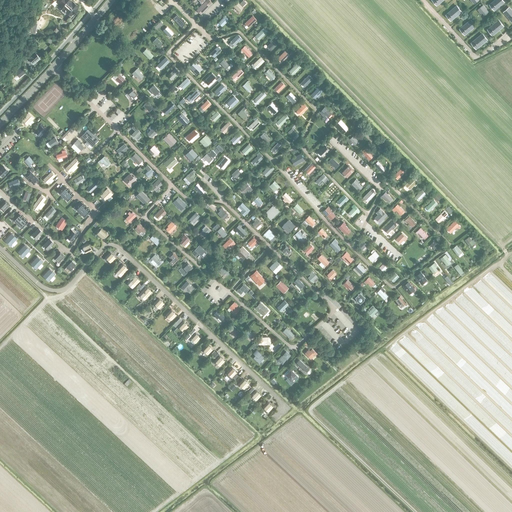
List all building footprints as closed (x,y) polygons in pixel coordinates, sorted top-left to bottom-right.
[(71,12),(71,13),(76,7),(75,7),(76,6),(69,0),(59,0),(58,2),(59,2),(58,3),(70,13),(71,12)] [(212,2),(209,0),(199,0),(200,1),(201,1),(203,3),(198,8),(202,12),(212,2)] [(243,0),(240,0),(239,2),(238,1),(233,6),(238,11),(243,6),(246,3),(243,0)] [(457,5),(449,12),(453,18),(462,11),(457,5)] [(483,5),(478,9),(481,14),(483,12),(485,15),(488,12),(483,5)] [(176,14),(172,18),(176,22),(180,26),(181,27),(185,23),(176,14)] [(228,19),(225,16),(218,22),(222,26),(228,19)] [(253,16),(245,23),(248,27),(256,19),(253,16)] [(471,20),(462,27),(467,33),(475,25),(471,20)] [(498,20),(490,27),(494,33),(503,26),(498,20)] [(163,30),(169,37),(173,33),(167,27),(163,30)] [(263,28),(256,35),(260,38),(267,31),(263,28)] [(241,38),(238,34),(230,41),(234,45),(241,38)] [(482,34),(474,41),(478,46),(487,39),(482,34)] [(159,47),(163,44),(157,38),(153,41),(159,47)] [(271,50),(276,45),(271,39),(269,41),(271,43),(267,46),(271,50)] [(221,50),(217,46),(210,53),(214,57),(221,50)] [(245,46),(241,49),(248,57),(252,53),(245,46)] [(148,58),(152,54),(146,49),(143,52),(148,58)] [(288,54),(285,51),(278,57),(282,61),(288,54)] [(37,54),(36,53),(29,59),(33,63),(40,57),(39,56),(37,54)] [(165,57),(158,64),(162,67),(169,60),(165,57)] [(264,61),(260,57),(253,64),(257,68),(264,61)] [(196,59),(189,67),(195,72),(200,67),(197,64),(199,62),(196,59)] [(223,59),(220,63),(227,70),(231,67),(223,59)] [(294,73),(300,67),(296,64),(290,69),(294,73)] [(25,70),(21,65),(14,72),(18,76),(25,70)] [(143,76),(140,72),(140,71),(137,68),(132,73),(134,75),(134,74),(139,79),(143,76)] [(175,75),(177,76),(179,73),(175,69),(168,75),(172,78),(175,75)] [(232,76),(236,79),(243,72),(240,69),(232,76)] [(272,72),(269,69),(265,74),(270,79),(274,75),(271,73),(272,72)] [(115,74),(118,76),(115,79),(119,83),(124,78),(118,72),(115,74)] [(204,81),(208,85),(216,77),(212,73),(204,81)] [(312,79),(308,75),(302,81),(306,85),(312,79)] [(190,81),(187,78),(179,85),(183,89),(190,81)] [(248,91),(252,88),(248,84),(249,83),(247,81),(242,86),(248,91)] [(285,85),(281,81),(276,87),(279,91),(285,85)] [(221,84),(214,91),(218,96),(225,88),(221,84)] [(149,89),(155,95),(159,91),(153,85),(149,89)] [(322,90),(317,85),(315,87),(317,89),(313,92),(318,98),(321,95),(319,93),(322,90)] [(131,96),(133,98),(137,94),(132,88),(127,93),(130,97),(131,96)] [(193,99),(194,100),(200,94),(196,90),(190,95),(190,94),(188,96),(192,100),(193,99)] [(262,91),(255,98),(259,102),(266,95),(262,91)] [(290,92),(287,96),(292,101),(296,98),(290,92)] [(234,96),(227,102),(231,106),(232,107),(236,103),(238,101),(237,100),(234,96)] [(210,104),(207,100),(201,106),(204,110),(210,104)] [(153,107),(147,101),(143,105),(149,111),(153,107)] [(171,101),(163,109),(167,113),(175,106),(171,101)] [(270,107),(271,105),(269,103),(265,108),(270,114),(274,111),(270,107)] [(301,114),(307,108),(302,103),(300,105),(302,106),(298,110),(301,114)] [(244,107),(238,113),(243,118),(247,114),(245,113),(247,112),(244,110),(245,108),(244,107)] [(328,117),(331,114),(324,107),(319,112),(323,117),(325,115),(328,117)] [(217,111),(211,117),(214,121),(220,115),(217,111)] [(27,113),(21,119),(26,124),(32,118),(27,113)] [(182,114),(178,117),(182,122),(183,121),(185,123),(188,121),(182,114)] [(288,117),(285,114),(277,121),(281,125),(288,117)] [(256,119),(250,125),(253,129),(260,122),(256,119)] [(340,120),(335,124),(341,131),(346,126),(340,120)] [(228,121),(221,128),(225,132),(232,125),(228,121)] [(45,129),(40,125),(35,131),(40,135),(45,129)] [(135,130),(132,134),(136,138),(140,132),(137,129),(137,128),(134,125),(132,127),(135,130)] [(155,125),(148,133),(152,136),(159,129),(155,125)] [(99,139),(88,128),(81,136),(92,146),(99,139)] [(293,137),(296,133),(291,128),(288,132),(293,137)] [(62,139),(69,131),(68,130),(61,137),(62,139)] [(191,142),(198,135),(194,131),(190,135),(191,136),(188,138),(191,142)] [(264,132),(260,136),(265,141),(269,137),(264,132)] [(238,133),(232,138),(236,142),(239,139),(240,140),(243,138),(238,133)] [(164,138),(167,141),(169,139),(173,143),(175,141),(168,134),(164,138)] [(205,135),(201,140),(206,146),(211,141),(205,135)] [(358,141),(353,136),(349,139),(348,138),(346,140),(350,144),(352,142),(354,144),(358,141)] [(58,142),(55,137),(48,142),(51,147),(58,142)] [(78,139),(71,146),(78,153),(84,147),(80,143),(81,142),(78,139)] [(279,142),(272,148),(276,152),(282,145),(279,142)] [(128,148),(124,144),(117,150),(120,154),(128,148)] [(249,144),(243,149),(246,153),(252,147),(249,144)] [(159,151),(154,145),(150,149),(149,151),(152,154),(154,153),(156,154),(159,151)] [(329,149),(325,146),(321,149),(321,148),(318,151),(322,156),(329,149)] [(360,153),(364,156),(365,155),(367,158),(371,154),(365,148),(360,153)] [(191,149),(186,154),(191,159),(196,154),(191,149)] [(208,152),(203,157),(207,160),(209,158),(212,161),(214,159),(212,157),(213,156),(208,152)] [(256,163),(263,157),(258,152),(256,154),(258,155),(253,160),(256,163)] [(131,157),(138,164),(142,160),(135,153),(131,157)] [(300,154),(293,159),(297,165),(304,160),(300,154)] [(29,156),(24,160),(30,167),(32,166),(30,164),(34,161),(29,156)] [(104,156),(98,161),(100,164),(103,162),(106,165),(110,162),(104,156)] [(168,166),(171,163),(172,164),(176,161),(172,156),(165,162),(168,166)] [(220,166),(223,168),(229,161),(225,157),(221,162),(221,163),(222,163),(222,164),(220,166)] [(334,167),(338,163),(332,157),(328,161),(334,167)] [(65,168),(69,171),(79,161),(75,158),(65,168)] [(374,164),(380,171),(384,167),(377,161),(374,164)] [(270,164),(264,171),(267,174),(274,168),(270,164)] [(316,167),(312,164),(306,170),(310,173),(316,167)] [(154,172),(147,165),(145,167),(148,171),(145,173),(149,177),(154,172)] [(343,171),(348,176),(353,170),(349,165),(343,171)] [(396,170),(398,171),(395,174),(399,178),(405,172),(400,167),(396,170)] [(241,173),(238,169),(232,174),(235,178),(241,173)] [(29,170),(25,175),(34,184),(38,179),(29,170)] [(190,182),(194,178),(193,177),(195,175),(191,171),(185,177),(190,182)] [(40,177),(45,182),(50,177),(46,172),(40,177)] [(125,180),(129,184),(132,181),(134,183),(137,181),(135,178),(134,179),(131,175),(130,173),(128,175),(129,177),(125,180)] [(323,174),(317,180),(321,184),(323,181),(324,182),(328,178),(323,174)] [(82,175),(74,180),(76,184),(84,179),(82,175)] [(413,177),(406,185),(410,189),(414,184),(415,185),(418,182),(413,177)] [(20,183),(18,179),(8,183),(10,187),(16,185),(16,186),(18,185),(18,184),(20,183)] [(158,179),(151,186),(155,189),(162,183),(158,179)] [(99,183),(96,180),(87,189),(90,192),(99,183)] [(357,189),(361,186),(355,180),(352,184),(357,189)] [(274,181),(269,186),(274,191),(279,186),(274,181)] [(205,190),(198,183),(194,186),(201,194),(205,190)] [(240,188),(244,192),(247,190),(249,192),(252,189),(246,183),(240,188)] [(337,188),(332,183),(330,186),(331,187),(328,191),(332,194),(337,188)] [(63,196),(69,190),(64,186),(59,192),(63,196)] [(73,194),(69,190),(63,196),(67,200),(73,194)] [(374,194),(370,190),(365,196),(368,200),(374,194)] [(426,193),(422,190),(416,195),(420,199),(426,193)] [(104,200),(108,196),(104,191),(99,196),(104,200)] [(149,198),(141,191),(137,195),(139,197),(140,196),(146,202),(149,198)] [(293,200),(285,192),(281,196),(289,204),(293,200)] [(391,197),(385,192),(381,197),(382,198),(383,197),(388,201),(391,197)] [(344,195),(338,200),(342,204),(345,200),(346,201),(348,199),(344,195)] [(44,200),(40,196),(33,205),(37,209),(44,200)] [(174,202),(181,209),(185,204),(178,197),(174,202)] [(258,206),(262,202),(257,197),(254,200),(258,206)] [(5,200),(0,205),(0,206),(4,210),(9,205),(5,200)] [(434,200),(427,206),(431,210),(437,203),(434,200)] [(79,212),(85,206),(81,202),(75,208),(79,212)] [(242,203),(239,206),(243,210),(241,212),(244,215),(249,210),(242,203)] [(303,210),(297,203),(293,207),(299,213),(303,210)] [(403,210),(398,204),(392,209),(394,211),(396,210),(400,213),(403,210)] [(90,210),(85,206),(79,212),(84,216),(90,210)] [(273,206),(266,212),(268,215),(269,214),(272,217),(276,213),(275,211),(277,210),(273,206)] [(323,211),(329,217),(333,213),(330,210),(330,209),(328,206),(325,209),(323,211)] [(355,206),(350,211),(353,215),(357,211),(358,213),(360,211),(355,206)] [(49,218),(56,210),(52,207),(45,215),(49,218)] [(166,212),(162,207),(154,215),(158,218),(161,214),(163,216),(166,212)] [(222,208),(217,213),(219,215),(223,219),(228,214),(224,210),(222,208)] [(380,223),(387,216),(380,209),(377,213),(379,215),(375,218),(380,223)] [(438,217),(441,220),(448,214),(444,210),(438,217)] [(136,215),(132,212),(131,213),(129,211),(128,213),(129,214),(126,218),(129,222),(136,215)] [(199,216),(196,212),(189,219),(193,222),(199,216)] [(13,219),(17,223),(23,217),(18,213),(13,219)] [(309,216),(305,219),(311,226),(315,222),(309,216)] [(412,225),(415,222),(409,216),(404,221),(407,223),(408,222),(412,225)] [(27,221),(23,217),(17,223),(22,227),(27,221)] [(66,220),(62,217),(56,226),(60,228),(66,220)] [(256,227),(261,222),(256,217),(254,219),(255,221),(252,223),(256,227)] [(288,233),(294,226),(288,220),(282,226),(288,233)] [(392,221),(385,228),(389,232),(396,225),(392,221)] [(460,226),(455,221),(448,227),(452,231),(457,226),(459,228),(460,226)] [(166,228),(170,232),(176,226),(171,222),(167,225),(168,226),(166,228)] [(345,224),(343,222),(338,226),(344,232),(348,228),(344,224),(345,224)] [(139,223),(137,225),(138,226),(135,228),(139,232),(142,230),(144,232),(146,229),(139,223)] [(235,229),(243,236),(246,233),(238,225),(235,229)] [(223,237),(226,233),(223,229),(224,229),(222,226),(217,231),(223,237)] [(97,233),(102,238),(106,233),(100,227),(98,230),(99,231),(97,233)] [(210,230),(206,227),(201,233),(204,236),(210,230)] [(421,227),(416,232),(417,234),(418,232),(423,237),(427,234),(421,227)] [(38,228),(32,234),(36,238),(42,232),(38,228)] [(321,228),(316,233),(318,236),(320,234),(323,237),(327,234),(321,228)] [(270,239),(274,235),(270,232),(271,231),(269,229),(264,234),(267,237),(270,239)] [(72,230),(67,237),(72,240),(77,234),(72,230)] [(299,230),(295,234),(301,240),(305,237),(302,235),(304,233),(303,232),(301,233),(299,230)] [(162,239),(155,232),(150,238),(158,244),(162,239)] [(404,239),(405,240),(407,238),(402,233),(396,239),(400,243),(404,239)] [(183,239),(180,242),(184,245),(190,239),(184,234),(182,237),(183,239)] [(254,244),(255,245),(258,242),(253,236),(251,239),(248,243),(251,247),(254,244)] [(469,236),(465,239),(470,246),(475,242),(473,239),(472,240),(469,236)] [(43,245),(47,249),(53,242),(49,238),(43,245)] [(230,238),(223,245),(225,247),(228,244),(230,247),(234,243),(230,238)] [(435,238),(433,240),(434,241),(431,245),(434,248),(440,243),(435,238)] [(335,239),(329,244),(335,250),(339,246),(336,243),(338,242),(335,239)] [(362,249),(367,244),(363,241),(358,246),(362,249)] [(91,249),(88,243),(80,247),(81,249),(83,248),(85,252),(91,249)] [(309,243),(303,249),(308,253),(313,247),(309,243)] [(285,244),(280,249),(283,252),(284,251),(287,251),(289,254),(292,251),(285,244)] [(199,245),(191,253),(195,256),(198,252),(201,254),(204,251),(205,251),(199,245)] [(462,252),(457,245),(453,248),(458,255),(462,252)] [(241,247),(235,253),(238,255),(240,254),(243,257),(244,256),(246,258),(249,255),(247,254),(247,253),(241,247)] [(369,256),(373,260),(379,255),(373,249),(371,251),(373,253),(369,256)] [(54,258),(58,262),(64,256),(60,252),(54,258)] [(115,257),(110,252),(104,259),(105,260),(107,259),(110,262),(115,257)] [(178,258),(173,252),(169,256),(172,259),(169,262),(172,265),(178,258)] [(347,262),(351,258),(348,256),(349,255),(346,252),(341,256),(347,262)] [(155,254),(151,257),(157,263),(161,260),(155,254)] [(446,264),(450,261),(448,258),(446,254),(441,258),(442,261),(443,260),(446,264)] [(318,258),(325,265),(329,262),(321,255),(318,258)] [(270,265),(273,268),(276,271),(277,270),(282,266),(276,260),(273,263),(272,263),(270,265)] [(70,270),(76,264),(72,261),(66,267),(70,270)] [(187,262),(181,267),(186,272),(192,267),(187,262)] [(388,266),(385,262),(380,267),(383,271),(388,266)] [(435,263),(429,267),(434,273),(438,270),(436,267),(437,266),(435,263)] [(127,268),(122,264),(116,270),(118,272),(119,270),(122,273),(127,268)] [(363,270),(357,264),(352,269),(354,271),(355,270),(359,274),(363,270)] [(229,273),(221,265),(217,269),(223,275),(225,272),(228,274),(229,273)] [(327,275),(331,278),(336,273),(332,270),(327,275)] [(317,276),(311,271),(309,273),(311,275),(308,277),(312,281),(317,276)] [(257,272),(253,276),(256,280),(258,279),(260,282),(263,279),(257,272)] [(422,283),(426,280),(421,272),(416,276),(418,278),(418,279),(419,280),(420,280),(422,283)] [(390,278),(394,281),(399,276),(395,273),(390,278)] [(134,275),(128,282),(130,283),(133,286),(135,285),(139,280),(134,275)] [(447,275),(444,277),(450,285),(453,283),(447,275)] [(375,282),(369,277),(364,282),(366,284),(368,282),(371,286),(375,282)] [(297,278),(294,281),(300,288),(304,285),(297,278)] [(348,287),(351,289),(354,286),(347,279),(343,284),(347,288),(348,287)] [(276,285),(282,292),(287,287),(280,280),(276,285)] [(188,291),(191,288),(188,285),(189,283),(187,281),(181,287),(185,291),(186,289),(188,291)] [(408,282),(404,285),(406,287),(405,289),(406,290),(407,290),(409,292),(414,289),(408,282)] [(243,283),(236,290),(240,294),(245,289),(247,291),(249,289),(243,283)] [(151,291),(146,287),(140,293),(142,295),(143,293),(147,296),(151,291)] [(384,292),(385,290),(382,287),(377,292),(383,298),(386,294),(384,292)] [(360,303),(365,297),(360,292),(355,298),(360,303)] [(400,296),(395,300),(397,302),(397,303),(398,304),(399,304),(401,307),(405,303),(400,296)] [(163,303),(159,298),(152,305),(154,306),(156,304),(159,308),(163,303)] [(281,311),(288,304),(284,300),(277,307),(281,311)] [(235,313),(239,309),(236,306),(238,305),(234,302),(229,307),(235,313)] [(260,303),(256,308),(259,310),(263,314),(265,313),(267,310),(260,303)] [(372,305),(369,309),(370,310),(368,312),(372,316),(377,310),(372,305)] [(176,314),(171,310),(164,316),(166,318),(168,316),(171,319),(176,314)] [(224,317),(217,310),(214,314),(216,315),(215,316),(217,318),(218,317),(221,320),(224,317)] [(188,326),(183,321),(177,328),(178,329),(180,327),(183,331),(188,326)] [(233,325),(229,330),(235,336),(238,333),(236,330),(237,329),(233,325)] [(290,338),(294,334),(286,327),(283,331),(290,338)] [(251,338),(254,335),(249,330),(245,333),(251,338)] [(200,337),(195,333),(189,339),(190,341),(192,339),(195,342),(200,337)] [(262,337),(259,340),(263,343),(264,342),(266,342),(268,343),(270,345),(270,344),(272,341),(273,342),(273,341),(271,340),(268,337),(262,337)] [(212,349),(207,344),(201,351),(202,352),(204,350),(207,354),(212,349)] [(256,349),(253,353),(255,355),(253,357),(256,360),(257,358),(260,361),(263,358),(260,355),(261,354),(256,349)] [(314,355),(316,353),(312,349),(310,351),(309,349),(305,353),(309,357),(313,353),(314,355)] [(290,354),(286,351),(283,355),(282,355),(279,359),(283,363),(287,358),(290,354)] [(224,360),(219,356),(213,362),(215,364),(216,362),(219,365),(224,360)] [(309,369),(299,359),(296,362),(306,372),(309,369)] [(231,367),(225,374),(230,378),(236,372),(231,367)] [(291,380),(296,375),(291,370),(286,375),(291,380)] [(248,383),(243,379),(237,385),(239,387),(240,385),(244,388),(248,383)] [(260,395),(256,390),(249,397),(251,398),(252,396),(256,400),(260,395)] [(268,402),(261,408),(266,413),(273,406),(268,402)]
